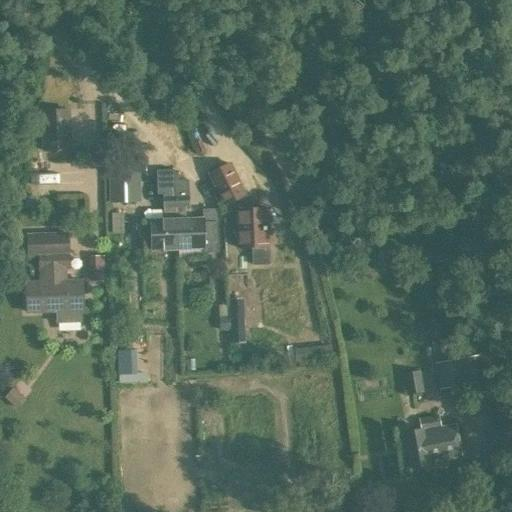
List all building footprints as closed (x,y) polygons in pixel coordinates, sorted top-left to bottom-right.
[(40,120),(37,160),(63,161),(66,121),(40,120)] [(208,174),(224,206),(244,197),(228,164),(208,174)] [(112,170),(113,203),(137,202),(136,169),(112,170)] [(163,220),(150,220),(151,251),(177,250),(175,203),(175,199),(174,179),(174,176),(174,170),(156,171),(156,180),(157,197),(162,197),(162,204),(163,220)] [(182,176),(174,176),(174,179),(175,199),(175,203),(177,250),(203,249),(203,253),(218,253),(218,236),(216,209),(201,209),(202,218),(190,219),(185,219),(185,211),(189,211),(188,203),(188,182),(182,176)] [(252,266),(269,265),(268,244),(273,244),(272,230),(267,230),(267,209),(236,210),(238,248),(251,247),(252,266)] [(56,324),(82,323),(81,310),(82,310),(81,281),(65,282),(64,268),(68,268),(68,254),(67,234),(27,235),(28,255),(38,255),(39,269),(40,269),(40,283),(25,283),(26,312),(56,311),(56,324)] [(101,280),(102,254),(89,254),(88,279),(101,280)] [(228,301),(231,344),(245,343),(242,300),(228,301)] [(441,318),(436,303),(428,306),(433,321),(441,318)] [(229,331),(228,307),(218,307),(220,332),(229,331)] [(115,344),(134,343),(133,330),(114,331),(115,344)] [(451,348),(448,333),(437,335),(440,350),(451,348)] [(133,348),(115,349),(116,374),(134,373),(133,348)] [(297,350),(298,364),(315,363),(314,349),(297,350)] [(488,381),(483,356),(459,361),(458,359),(434,363),(438,390),(488,381)] [(402,373),(406,396),(423,393),(420,371),(402,373)] [(12,388),(4,397),(15,408),(23,399),(12,388)] [(438,415),(417,419),(420,431),(404,434),(411,469),(428,466),(428,463),(461,457),(455,424),(440,427),(438,415)]
